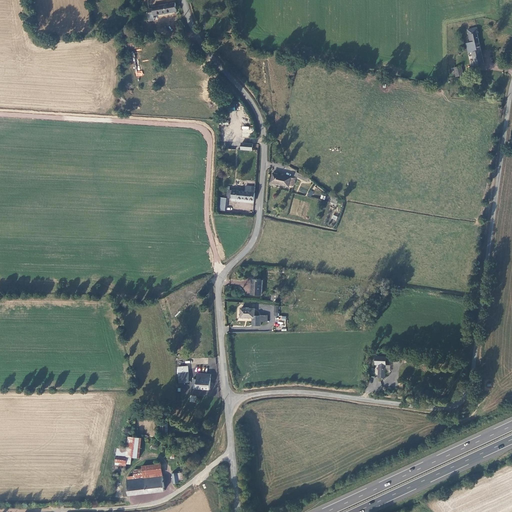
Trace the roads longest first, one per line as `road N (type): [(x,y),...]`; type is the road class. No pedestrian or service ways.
road 1 (unclassified): [(228,397),(291,391),(457,403),(474,354),(511,89)]
road 2 (unclassified): [(228,397),(219,288),(257,228),(263,127),(195,34),(184,0)]
road 3 (trunk): [(511,425),(326,511)]
road 4 (unclassified): [(231,450),(158,501),(58,509)]
road 5 (trunk): [(355,511),(511,439)]
